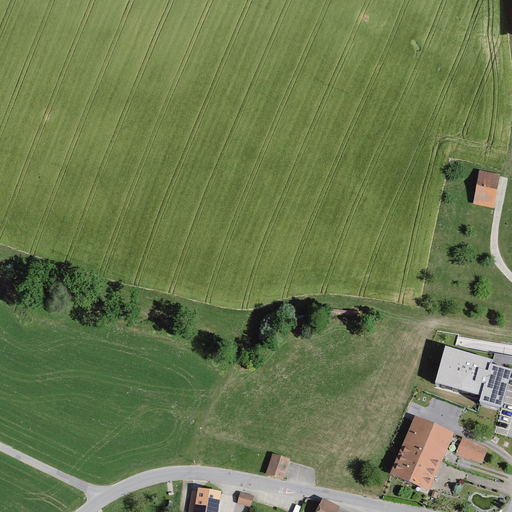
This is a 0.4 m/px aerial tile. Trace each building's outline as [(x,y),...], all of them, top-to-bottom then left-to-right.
[(496,173),(478,170),(473,201),(491,204),(496,173)] [(482,396),(480,402),(501,408),(511,370),(491,364),(492,359),(446,346),(435,383),(482,396)] [(451,434),(417,419),(394,472),(428,487),(451,434)] [(487,450),(464,440),(459,453),(482,463),(487,450)] [(289,458),(270,453),(265,473),(283,478),(289,458)] [(212,511),(216,491),(192,488),(188,511),(212,511)] [(242,491),(238,502),(251,507),(255,495),(242,491)] [(329,511),(333,504),(315,497),(309,511),(329,511)]
